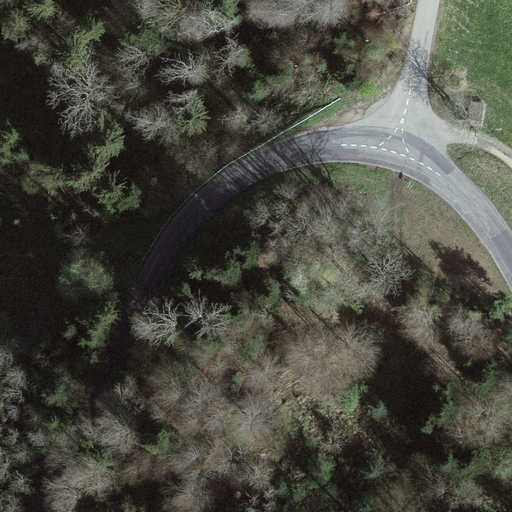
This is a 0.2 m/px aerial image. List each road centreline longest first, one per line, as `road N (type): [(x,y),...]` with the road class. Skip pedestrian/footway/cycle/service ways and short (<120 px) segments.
road 1 (tertiary): [(39,511),(141,292),(204,203),(282,148),(363,131),(408,135)]
road 2 (track): [(511,414),(398,321),(408,135)]
road 3 (tertiary): [(408,135),(461,189),(511,261)]
road 4 (unclassified): [(425,0),(408,135)]
